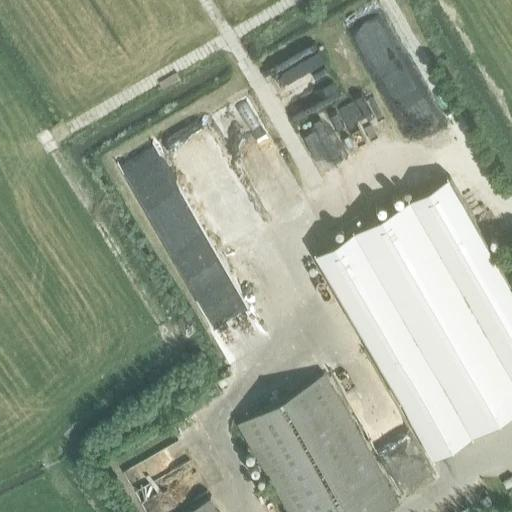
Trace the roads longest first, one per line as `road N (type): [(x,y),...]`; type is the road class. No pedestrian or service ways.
road 1 (track): [(252,387),(210,331),(174,336),(49,140),(226,43),(198,0)]
road 2 (track): [(384,0),(487,192),(511,196)]
